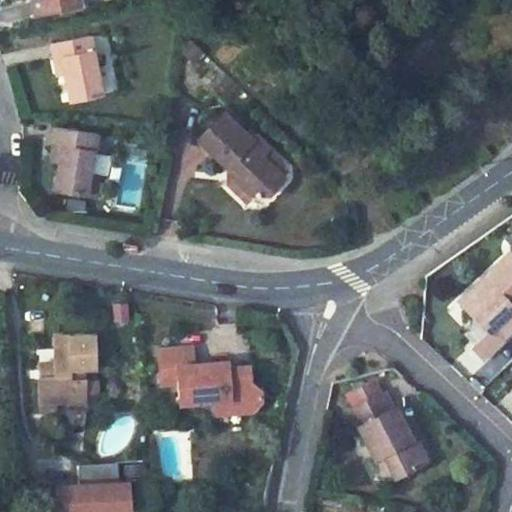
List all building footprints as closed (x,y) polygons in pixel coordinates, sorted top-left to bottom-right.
[(74,4),(73,0),(23,0),(26,12),(74,4)] [(81,36),(41,42),(42,54),(49,52),(52,73),(57,102),(92,95),(81,36)] [(42,54),(46,74),(52,73),(49,52),(42,54)] [(246,141),(220,113),(194,138),(222,169),(227,163),(238,177),(234,182),(246,196),(265,195),(280,181),(256,156),(262,149),(250,136),(246,141)] [(82,133),(36,127),(35,148),(42,150),(50,150),(48,168),(44,196),(84,202),(87,180),(76,178),(82,133)] [(42,150),(41,167),(48,168),(50,150),(42,150)] [(222,169),(221,184),(239,202),(246,196),(234,182),(238,177),(227,163),(222,169)] [(494,283),(467,309),(492,334),(477,346),(488,359),(511,335),(511,252),(488,277),(494,283)] [(488,277),(462,302),(467,309),(494,283),(488,277)] [(113,304),(115,323),(131,322),(129,303),(113,304)] [(102,330),(42,336),(44,367),(36,368),(39,411),(57,410),(55,399),(89,394),(87,375),(72,375),(73,359),(102,354),(102,330)] [(224,356),(187,359),(186,344),(154,347),(158,385),(175,384),(177,406),(210,403),(226,401),(244,415),(252,414),(262,400),(262,393),(252,385),(250,362),(224,364),(224,356)] [(365,411),(382,402),(374,389),(358,399),(365,411)] [(365,411),(352,418),(378,469),(389,464),(399,484),(429,469),(406,426),(391,397),(382,402),(365,411)] [(212,419),(244,415),(226,401),(210,403),(212,419)] [(413,422),(406,426),(429,469),(438,465),(413,422)] [(123,510),(122,479),(113,480),(113,460),(72,461),(73,481),(56,481),(56,511),(73,511),(74,511),(73,511),(100,511),(101,511),(123,510)]
